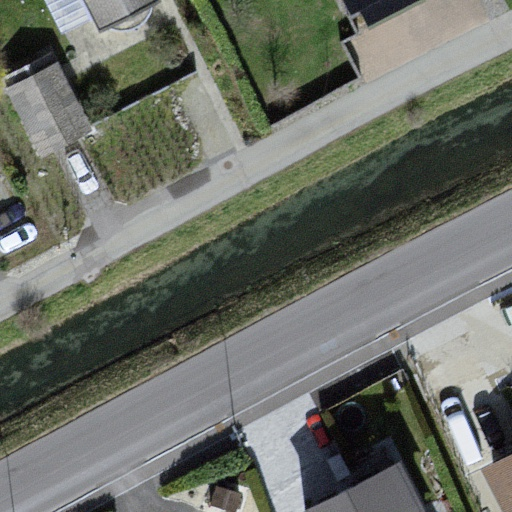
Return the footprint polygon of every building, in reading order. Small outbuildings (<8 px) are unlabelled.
[(152,0),(73,0),(92,38),(155,5),(152,0)] [(349,0),(359,20),(400,0),(349,0)] [(6,75),(35,148),(94,125),(65,52),(6,75)] [(511,511),(511,459),(475,478),(492,511),(511,511)] [(416,511),(398,473),(311,511),(416,511)]
